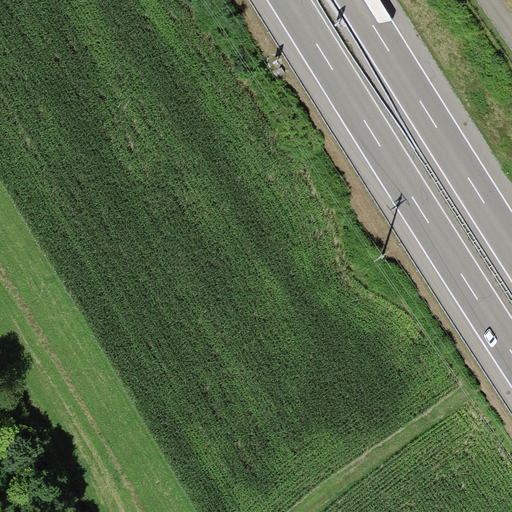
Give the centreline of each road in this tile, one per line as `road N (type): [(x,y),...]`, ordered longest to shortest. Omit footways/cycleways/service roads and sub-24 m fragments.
road 1 (motorway): [(289,0),(511,352)]
road 2 (motorway): [(511,245),(358,0)]
road 3 (track): [(298,511),(454,400)]
